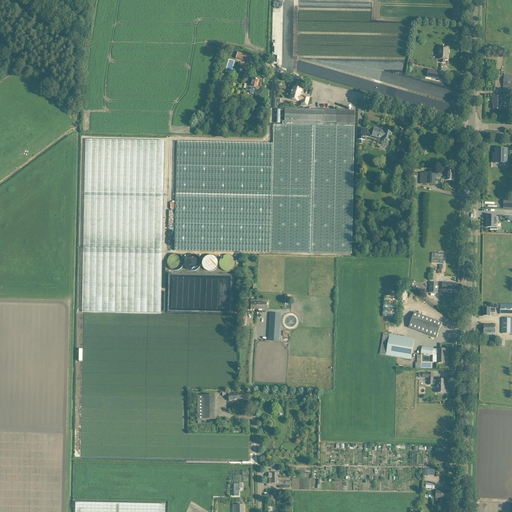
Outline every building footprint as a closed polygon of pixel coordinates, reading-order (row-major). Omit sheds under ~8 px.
[(448,53),(449,47),(444,47),(444,46),(443,46),(443,47),(439,46),(439,47),(438,55),(439,55),(439,60),(441,60),(441,63),(445,63),(445,62),(445,60),(447,60),(447,58),(448,53)] [(428,70),(427,77),(438,80),(439,80),(440,72),(428,70)] [(511,88),(511,75),(504,75),(503,88),(511,88)] [(257,89),(259,81),(252,79),(251,83),(248,82),(246,90),(250,91),(250,93),(250,94),(252,95),(254,94),(255,89),(257,89)] [(301,90),(298,89),(298,88),(296,87),(295,88),(293,87),(291,92),(291,93),(289,99),(298,101),(302,101),(301,105),(307,106),(309,98),(303,96),(303,97),(299,96),(301,90)] [(213,88),(210,108),(220,109),(223,90),(213,88)] [(503,97),(493,97),(493,102),(494,102),(493,109),(497,110),(498,110),(502,110),(502,102),(503,102),(503,97)] [(351,255),(354,111),(284,110),(284,122),(282,122),(282,125),(273,125),(273,144),(177,142),(174,251),(351,255)] [(357,129),(356,144),(361,144),(361,140),(364,140),(364,136),(377,140),(378,138),(382,139),(381,143),(382,145),(387,146),(389,145),(389,142),(392,132),(384,130),(384,132),(378,131),(379,130),(374,129),(372,136),(364,133),(364,129),(357,129)] [(161,314),(162,266),(164,142),(85,140),(82,312),(161,314)] [(496,155),(494,155),(494,159),(496,159),(496,162),(506,163),(506,150),(496,150),(496,155)] [(443,172),(443,175),(436,175),(436,174),(421,173),(420,184),(435,185),(436,179),(442,179),(441,180),(454,181),(454,172),(447,172),(443,172)] [(487,216),(487,228),(490,228),(490,230),(497,230),(497,220),(496,220),(496,216),(487,216)] [(433,265),(442,264),(442,254),(433,254),(433,265)] [(439,283),(430,283),(429,292),(438,293),(439,283)] [(511,314),(511,305),(500,305),(500,314),(511,314)] [(484,308),(483,317),(490,317),(490,313),(495,313),(495,309),(490,309),(484,308)] [(269,329),(269,334),(279,335),(279,329),(279,325),(280,314),(270,313),(269,329)] [(437,338),(442,323),(414,313),(409,328),(437,338)] [(511,319),(502,319),(502,334),(511,334),(511,319)] [(496,325),(490,325),(484,325),(484,338),(496,338),(496,325)] [(410,359),(414,338),(383,333),(380,354),(410,359)] [(446,363),(446,350),(437,349),(437,350),(433,350),(434,349),(422,347),(421,353),(433,356),(433,355),(437,355),(437,363),(446,363)] [(428,385),(437,385),(437,393),(445,393),(446,380),(437,380),(433,380),(433,374),(419,374),(418,377),(423,377),(423,378),(429,378),(428,385)] [(245,399),(244,393),(228,395),(229,401),(245,399)] [(215,419),(215,396),(203,396),(197,396),(197,420),(203,419),(215,419)] [(225,460),(251,460),(251,437),(240,437),(240,441),(235,441),(230,441),(230,450),(225,450),(225,460)] [(234,484),(234,496),(238,496),(238,488),(242,488),(242,484),(234,484)] [(434,492),(434,497),(436,497),(436,498),(436,504),(440,504),(441,499),(451,499),(451,492),(436,491),(436,492),(434,492)] [(164,511),(165,504),(75,502),(74,511),(164,511)]
